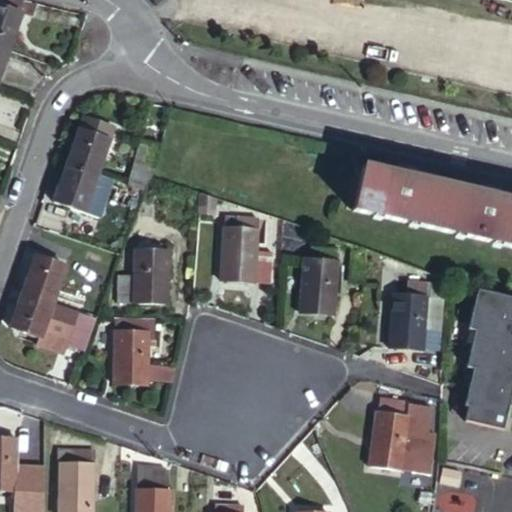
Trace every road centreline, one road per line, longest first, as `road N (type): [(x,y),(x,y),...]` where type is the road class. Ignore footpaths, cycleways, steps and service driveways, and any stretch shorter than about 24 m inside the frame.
road 1 (residential): [(140,54),(163,76),(228,101),(511,166)]
road 2 (residential): [(0,375),(157,431),(222,414),(259,374)]
road 3 (residential): [(0,275),(67,89),(140,54)]
